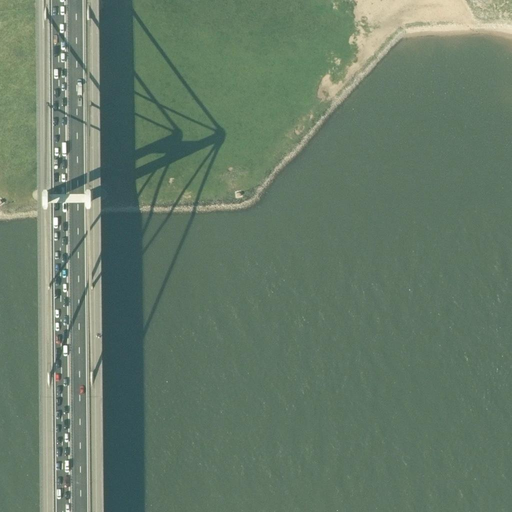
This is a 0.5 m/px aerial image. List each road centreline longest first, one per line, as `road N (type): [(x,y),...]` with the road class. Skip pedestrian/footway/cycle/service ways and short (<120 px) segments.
road 1 (trunk): [(81,511),(76,0)]
road 2 (unclassified): [(40,0),(45,511)]
road 3 (unclassified): [(99,511),(94,0)]
road 4 (trunk): [(58,0),(62,511)]
